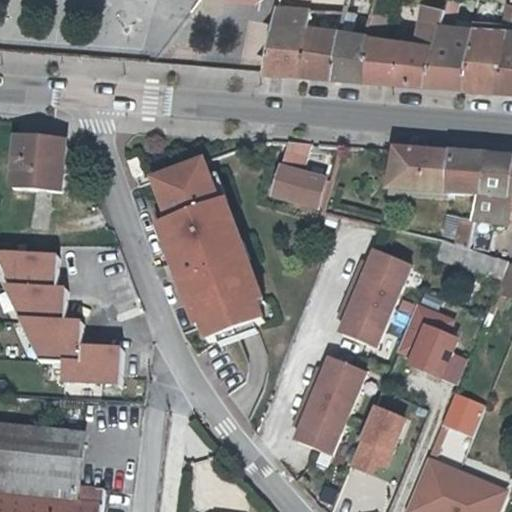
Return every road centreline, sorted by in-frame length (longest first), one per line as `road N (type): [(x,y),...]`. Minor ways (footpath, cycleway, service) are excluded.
road 1 (residential): [(86,86),(109,170),(192,380),(299,511)]
road 2 (primary): [(86,86),(511,120)]
